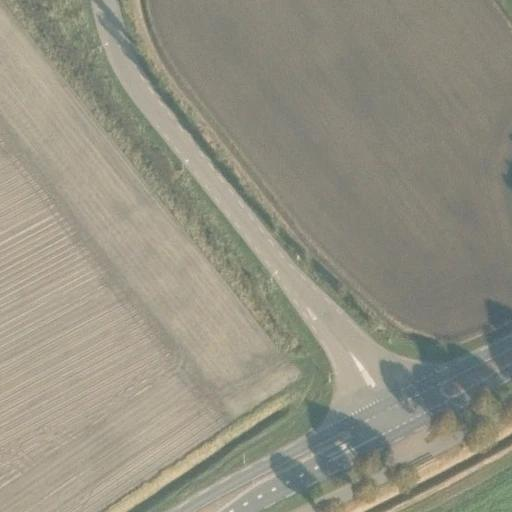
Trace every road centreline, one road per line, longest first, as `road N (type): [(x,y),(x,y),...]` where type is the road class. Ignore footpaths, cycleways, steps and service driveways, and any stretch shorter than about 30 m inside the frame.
road 1 (tertiary): [(104,0),(141,90),(384,405)]
road 2 (primary): [(384,405),(183,511)]
road 3 (primary): [(244,511),(400,429)]
road 4 (primary): [(511,343),(384,405)]
road 5 (primary): [(400,429),(511,371)]
road 6 (unclassified): [(312,511),(419,457)]
